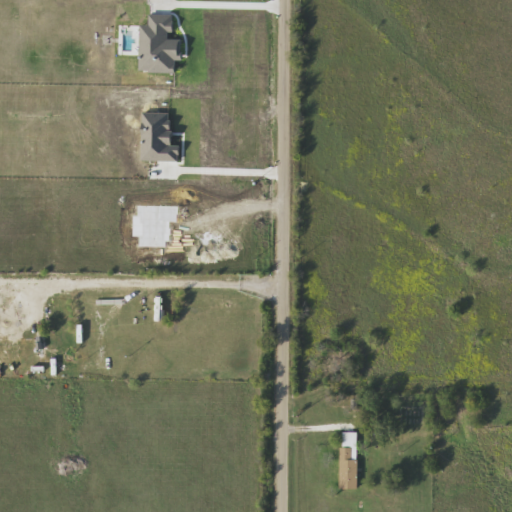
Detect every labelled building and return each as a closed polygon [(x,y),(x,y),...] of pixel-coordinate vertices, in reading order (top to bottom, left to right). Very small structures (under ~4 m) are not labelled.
[(139,111),(138,158),(174,159),(174,153),(176,153),(176,144),(167,143),(168,129),(166,129),(167,118),(165,118),(165,112),(139,111)] [(133,204),(133,214),(128,214),(128,235),(134,235),(134,245),(162,246),(162,239),(165,239),(165,221),(173,221),(173,205),(133,204)] [(34,318),(45,318),(45,358),(34,358),(34,318)] [(34,362),(34,371),(20,371),(20,362),(34,362)] [(341,487),(340,430),(358,430),(359,487),(341,487)]
